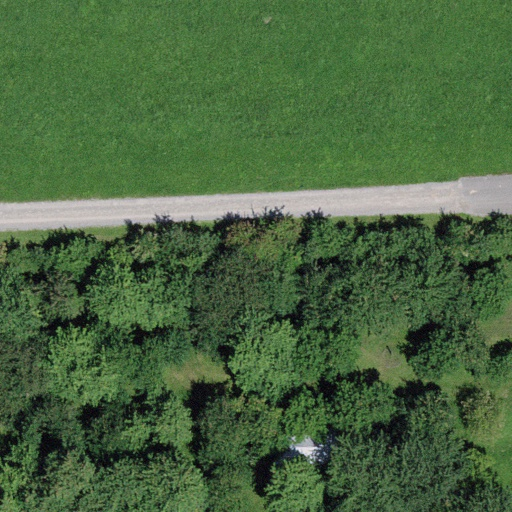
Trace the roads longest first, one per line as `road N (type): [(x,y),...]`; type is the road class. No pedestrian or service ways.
road 1 (residential): [(511,193),(227,208)]
road 2 (track): [(0,218),(227,208)]
